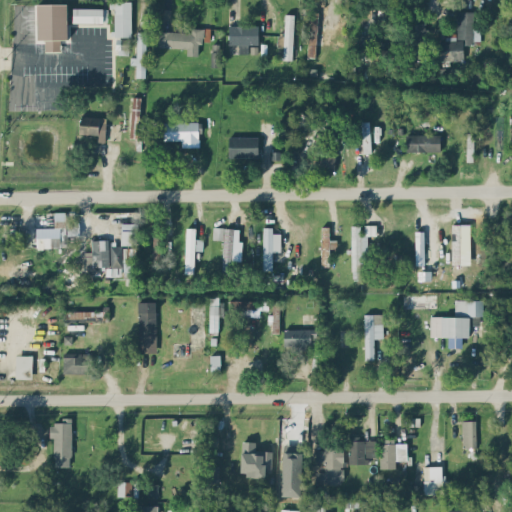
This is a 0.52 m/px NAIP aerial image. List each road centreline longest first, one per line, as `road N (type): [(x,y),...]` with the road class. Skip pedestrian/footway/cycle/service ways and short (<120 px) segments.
road 1 (residential): [(0,195),(511,190)]
road 2 (residential): [(0,397),(511,392)]
